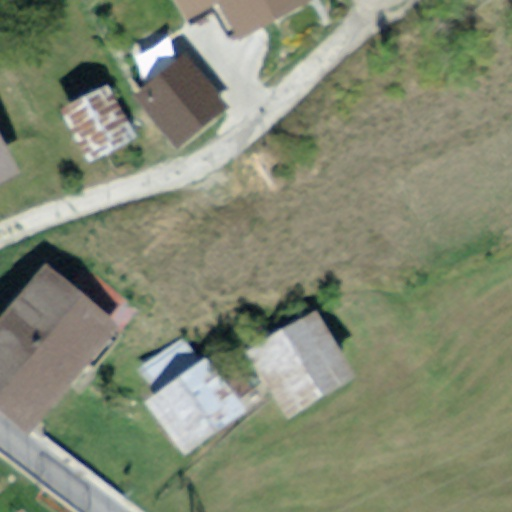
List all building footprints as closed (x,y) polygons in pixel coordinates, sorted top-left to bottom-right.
[(318,0),(175,0),(185,16),(212,0),(216,0),(250,59),(327,15),(318,0)] [(226,100),(181,53),(140,94),(185,140),(226,100)] [(0,137),(0,173),(14,166),(0,137)] [(128,319),(54,257),(0,320),(0,361),(54,407),(128,319)] [(323,304),(253,346),(294,413),(363,371),(323,304)] [(247,407),(201,348),(140,396),(186,455),(247,407)]
